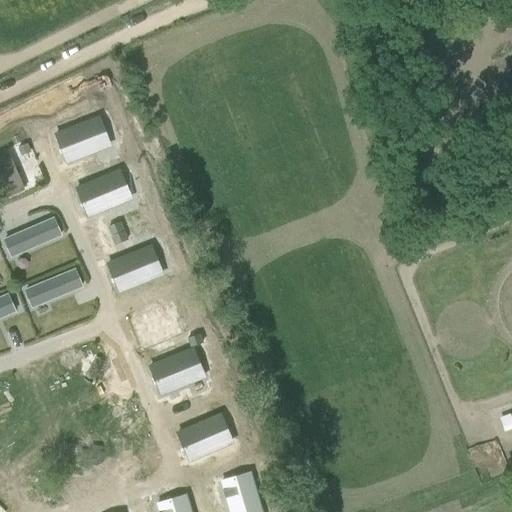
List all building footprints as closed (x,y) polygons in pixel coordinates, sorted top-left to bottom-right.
[(100,113),(55,130),(65,159),(111,142),(100,113)] [(26,144),(17,148),(21,156),(29,152),(26,144)] [(0,154),(0,196),(1,197),(23,188),(8,151),(0,154)] [(122,169),(76,186),(87,215),(133,198),(122,169)] [(101,232),(139,216),(132,199),(94,216),(101,232)] [(61,235),(53,217),(4,238),(12,257),(61,235)] [(153,242),(107,258),(118,288),(164,271),(153,242)] [(81,286),(73,268),(24,289),(32,308),(81,286)] [(145,289),(161,329),(190,318),(174,277),(145,289)] [(0,317),(15,311),(7,293),(0,295),(0,317)] [(194,345),(148,362),(159,391),(205,374),(194,345)] [(223,414),(177,431),(187,460),(233,443),(223,414)] [(262,511),(248,469),(219,478),(229,511),(262,511)] [(192,511),(186,494),(157,503),(159,511),(192,511)]
